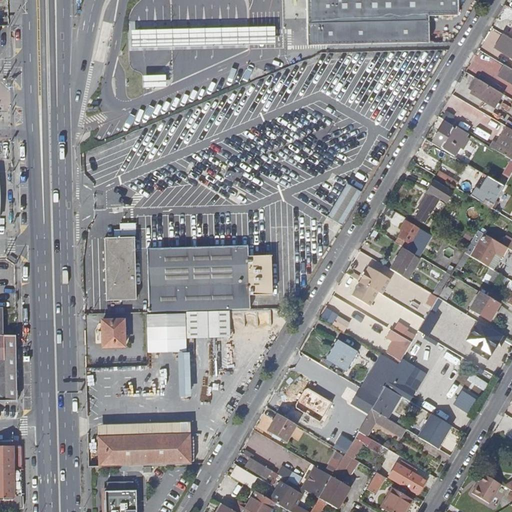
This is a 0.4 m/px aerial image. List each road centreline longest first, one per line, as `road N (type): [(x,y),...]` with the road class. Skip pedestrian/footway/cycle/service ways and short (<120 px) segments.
road 1 (residential): [(495,0),(185,511)]
road 2 (primary): [(69,511),(61,0)]
road 3 (primary): [(37,245),(43,426)]
road 4 (primary): [(30,67),(37,245)]
road 5 (residential): [(511,375),(430,511)]
